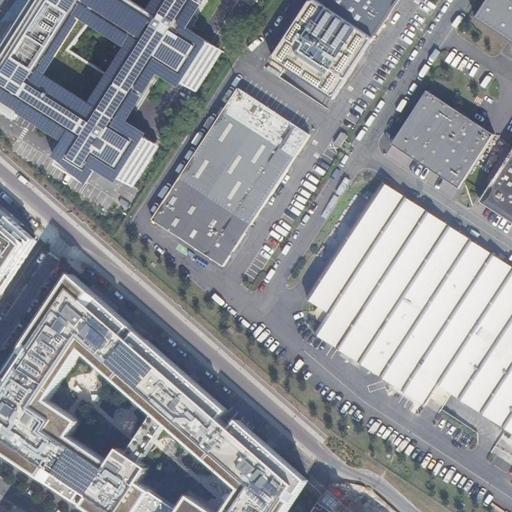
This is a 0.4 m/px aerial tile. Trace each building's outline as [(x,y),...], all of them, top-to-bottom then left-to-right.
[(132,186),(158,145),(123,122),(158,67),(195,91),(222,49),(185,26),(184,25),(180,32),(152,14),(152,13),(151,12),(131,0),(31,0),(0,48),(0,67),(3,69),(0,73),(0,109),(14,118),(21,107),(70,139),(54,163),(84,182),(97,163),(132,186)] [(158,0),(151,12),(152,13),(152,14),(180,32),(184,25),(185,26),(201,0),(158,0)] [(335,100),(376,39),(316,0),(313,0),(274,60),(285,67),(335,100)] [(316,0),(376,39),(401,0),(316,0)] [(511,0),(488,0),(477,19),(505,38),(511,41),(511,0)] [(225,21),(232,26),(236,19),(229,14),(225,21)] [(311,135),(240,89),(154,220),(226,267),(311,135)] [(470,118),(429,91),(399,137),(394,145),(397,147),(402,151),(446,178),(450,182),(454,184),(461,189),(464,182),(465,181),(475,166),(496,136),(490,132),(487,130),(483,127),(470,118)] [(172,125),(177,117),(169,112),(164,119),(172,125)] [(348,136),(342,133),(336,144),(342,148),(348,136)] [(482,193),(486,195),(511,156),(511,146),(509,145),(490,175),(475,166),(465,181),(482,193)] [(511,156),(486,195),(481,203),(485,205),(487,207),(511,222),(511,156)] [(511,267),(385,184),(310,299),(320,306),(316,312),(318,320),(323,323),(316,334),(365,365),(362,369),(369,374),(372,370),(426,406),(428,402),(441,410),(452,393),(511,432),(511,267)] [(0,291),(2,293),(27,256),(24,254),(32,242),(25,235),(27,233),(9,216),(1,215),(0,213),(0,291)] [(229,411),(148,339),(141,347),(125,334),(132,326),(72,273),(0,382),(0,448),(93,511),(284,511),(307,479),(239,420),(232,427),(221,418),(229,411)]
